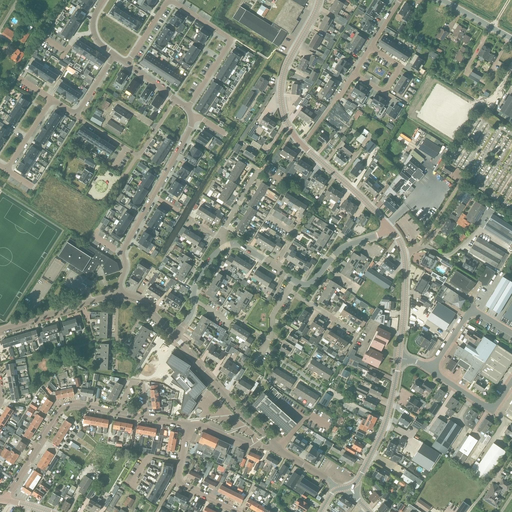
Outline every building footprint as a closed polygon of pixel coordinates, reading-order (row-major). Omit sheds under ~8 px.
[(287,0),(271,26),(241,6),(233,18),(278,47),(287,33),(290,35),(299,22),(296,20),(304,8),(302,6),(305,0),(287,0)] [(346,7),(347,7),(348,4),(343,1),(342,3),(335,0),(332,5),(340,10),(341,10),(342,8),(345,9),(346,7)] [(367,10),(365,13),(369,16),(374,19),(377,14),(379,16),(386,5),(379,1),(376,0),(375,0),(374,4),(375,4),(372,8),(374,9),(372,12),(367,10)] [(91,7),(82,1),(79,6),(77,5),(76,7),(81,11),(83,8),(87,11),(91,7)] [(139,4),(137,6),(143,10),(145,7),(150,11),(153,6),(145,1),(142,5),(139,4)] [(412,8),(405,3),(398,14),(403,17),(402,19),(407,22),(413,13),(410,12),(412,8)] [(120,8),(115,5),(109,14),(114,17),(118,10),(120,8)] [(341,10),(340,10),(332,5),(329,11),(337,15),(338,13),(341,14),(343,12),(341,10)] [(263,17),(268,10),(262,6),(257,13),(263,17)] [(81,11),(76,7),(71,15),(73,16),(81,21),(84,16),(79,13),(81,11)] [(123,12),(118,10),(114,17),(118,20),(123,12)] [(129,13),(124,10),(123,12),(118,20),(123,23),(129,13)] [(178,14),(176,13),(172,18),(183,25),(188,17),(180,12),(178,14)] [(366,23),(362,30),(369,34),(375,24),(368,20),(370,18),(365,15),(363,17),(366,19),(364,21),(366,23)] [(78,26),(79,26),(81,21),(73,16),(70,21),(78,26)] [(132,18),(128,16),(123,23),(127,26),(132,18)] [(138,19),(133,16),(132,18),(127,26),(132,29),(138,19)] [(322,23),(332,29),(334,26),(330,24),(332,20),(326,17),(322,23)] [(182,24),(172,18),(169,23),(172,25),(170,27),(176,31),(177,29),(178,29),(182,24)] [(345,24),(338,20),(335,18),(334,21),(344,27),(345,24)] [(143,22),(138,19),(132,29),(137,32),(143,22)] [(70,21),(69,20),(66,24),(75,30),(78,26),(70,21)] [(334,29),(332,29),(322,23),(319,29),(325,33),(327,29),(332,32),(334,29)] [(75,30),(66,24),(63,29),(72,35),(75,30)] [(208,30),(203,26),(198,34),(206,40),(210,34),(207,32),(208,30)] [(465,35),(465,37),(462,35),(465,30),(457,26),(452,35),(460,39),(460,40),(466,44),(470,38),(465,35)] [(6,27),(1,35),(11,40),(15,33),(6,27)] [(168,30),(165,27),(162,32),(171,38),(176,31),(170,27),(168,30)] [(24,43),(30,33),(24,29),(18,39),(24,43)] [(72,35),(63,29),(60,33),(58,32),(56,35),(63,39),(65,37),(69,40),(72,35)] [(447,33),(440,29),(435,38),(442,42),(447,33)] [(364,36),(356,31),(352,39),(362,45),(365,40),(363,39),(364,36)] [(171,38),(162,32),(159,36),(168,42),(171,38)] [(407,32),(405,35),(414,40),(416,36),(407,32)] [(206,40),(198,34),(193,42),(194,42),(198,45),(200,43),(203,45),(206,40)] [(312,40),(319,44),(322,38),(316,34),(312,40)] [(168,42),(159,36),(156,41),(166,48),(169,43),(168,42)] [(334,42),(332,41),(325,36),(324,39),(333,45),(334,42)] [(383,36),(378,45),(383,48),(388,39),(383,36)] [(362,45),(352,39),(349,44),(351,45),(359,50),(362,45)] [(388,39),(383,48),(387,51),(393,42),(388,39)] [(315,50),(319,44),(312,40),(309,46),(315,50)] [(83,44),(78,41),(72,49),(77,52),(83,44)] [(166,48),(156,41),(153,46),(163,52),(166,48)] [(198,45),(194,42),(189,50),(197,55),(200,50),(197,48),(199,46),(198,45)] [(393,42),(387,51),(391,53),(397,44),(393,42)] [(77,52),(82,55),(88,46),(83,43),(83,44),(77,52)] [(401,47),(397,44),(391,53),(391,54),(395,57),(401,47)] [(348,50),(346,48),(344,51),(350,54),(351,52),(356,54),(359,50),(351,45),(348,50)] [(92,48),(88,46),(82,55),(86,58),(92,48)] [(490,55),(488,54),(490,50),(482,46),(477,56),(484,60),(485,60),(487,61),(492,64),(496,57),(491,55),(490,55)] [(238,49),(238,50),(245,55),(245,54),(247,51),(240,47),(238,49)] [(406,50),(401,47),(395,57),(400,59),(406,50)] [(96,51),(92,48),(86,58),(91,60),(96,51)] [(464,54),(466,50),(462,48),(460,52),(459,51),(455,59),(460,62),(465,54),(464,54)] [(18,63),(24,54),(17,49),(11,58),(18,63)] [(197,55),(189,50),(186,54),(194,60),(197,55)] [(244,57),(233,50),(230,55),(238,60),(240,61),(244,57)] [(411,53),(406,50),(400,59),(405,62),(411,53)] [(101,54),(96,51),(91,60),(95,63),(100,55),(101,54)] [(315,54),(319,56),(324,60),(326,57),(317,51),(315,54)] [(346,58),(337,52),(335,55),(341,59),(337,64),(347,70),(350,64),(344,61),(346,58)] [(186,54),(184,53),(181,57),(183,59),(191,64),(194,60),(186,54)] [(323,62),(324,60),(319,56),(315,54),(313,53),(309,60),(309,62),(302,59),(299,63),(306,67),(308,64),(313,67),(316,62),(321,65),(323,62)] [(151,57),(147,54),(141,63),(146,66),(151,57)] [(419,56),(415,54),(410,61),(414,63),(411,68),(418,72),(425,62),(418,58),(419,56)] [(105,58),(100,55),(95,63),(94,65),(99,68),(105,58)] [(238,60),(230,55),(227,59),(235,65),(238,60)] [(40,62),(32,57),(29,62),(31,64),(28,69),(33,72),(40,62)] [(156,60),(151,57),(146,66),(150,69),(156,60)] [(191,64),(183,59),(180,64),(188,69),(191,64)] [(235,65),(227,59),(224,64),(233,69),(235,65)] [(161,63),(156,60),(150,69),(155,72),(161,63)] [(44,65),(40,62),(33,72),(38,75),(44,65)] [(165,66),(161,63),(155,72),(159,75),(165,66)] [(305,70),(306,67),(299,63),(297,68),(301,70),(300,72),(308,75),(309,72),(305,70)] [(233,69),(224,64),(221,68),(230,74),(233,69)] [(347,70),(337,64),(334,69),(333,69),(331,72),(337,75),(339,72),(343,75),(347,70)] [(170,69),(165,66),(159,75),(164,78),(170,69)] [(42,78),(48,69),(43,67),(38,75),(42,78)] [(230,74),(221,68),(218,73),(227,78),(230,74)] [(52,72),(48,69),(42,78),(47,81),(52,72)] [(174,72),(170,69),(164,78),(168,81),(174,72)] [(479,79),(482,75),(473,70),(470,74),(479,79)] [(55,79),(57,81),(61,75),(58,74),(53,71),(52,72),(47,81),(52,84),(55,79)] [(127,76),(120,72),(117,75),(119,76),(114,83),(120,87),(122,89),(126,84),(123,82),(127,76)] [(173,84),(179,75),(174,72),(168,81),(173,84)] [(309,80),(307,79),(305,79),(304,82),(311,85),(317,74),(313,72),(309,80)] [(227,78),(218,73),(215,78),(226,84),(229,80),(227,78)] [(183,78),(179,75),(173,84),(177,87),(183,78)] [(334,79),(329,76),(327,79),(329,80),(326,85),(334,90),(337,85),(332,82),(334,79)] [(406,79),(402,76),(399,81),(409,87),(413,79),(408,76),(406,79)] [(268,82),(265,80),(265,79),(262,77),(262,78),(261,77),(254,87),(262,92),(268,82)] [(68,84),(60,79),(57,84),(59,86),(56,91),(61,94),(68,84)] [(140,84),(133,80),(126,90),(133,95),(140,84)] [(225,86),(218,81),(216,83),(213,82),(210,86),(218,92),(220,93),(225,86)] [(399,81),(396,85),(406,91),(409,87),(399,81)] [(72,87),(68,84),(61,94),(66,97),(71,89),(72,87)] [(304,89),(304,84),(301,84),(301,85),(293,84),(291,94),(300,95),(301,89),(304,89)] [(362,87),(357,84),(351,93),(356,96),(362,87)] [(334,90),(326,85),(323,89),(331,94),(334,90)] [(406,91),(396,85),(393,90),(398,93),(396,96),(401,99),(406,91)] [(218,92),(210,86),(207,91),(215,96),(218,92)] [(367,91),(362,87),(356,96),(361,99),(358,104),(361,106),(367,97),(364,96),(367,91)] [(152,92),(146,88),(140,97),(146,101),(144,103),(147,105),(150,100),(148,98),(152,92)] [(323,89),(321,88),(316,95),(322,99),(324,96),(328,99),(331,94),(323,89)] [(75,91),(71,89),(66,97),(70,100),(75,91)] [(81,92),(77,89),(75,91),(70,100),(75,103),(79,97),(81,92)] [(257,94),(251,90),(242,104),(248,108),(257,94)] [(217,97),(207,91),(204,95),(214,102),(217,97)] [(26,97),(21,94),(16,101),(18,102),(26,107),(29,103),(24,100),(26,97)] [(163,100),(157,95),(151,104),(155,107),(153,110),(156,112),(163,100)] [(214,102),(204,95),(201,100),(211,107),(214,102)] [(381,98),(376,95),(372,100),(369,98),(366,103),(369,105),(371,103),(375,107),(381,98)] [(296,107),(302,98),(299,96),(293,105),(296,107)] [(511,118),(511,97),(509,96),(500,111),(511,118)] [(303,119),(309,111),(306,109),(307,108),(306,107),(308,105),(306,104),(308,101),(305,98),(299,105),(300,105),(303,107),(298,114),(298,113),(297,115),(300,117),(303,119)] [(386,101),(381,98),(375,107),(381,110),(377,115),(381,117),(386,109),(383,107),(386,101)] [(211,107),(201,100),(198,105),(208,111),(211,107)] [(105,110),(108,103),(103,101),(100,107),(105,110)] [(26,107),(18,102),(15,107),(23,112),(26,107)] [(208,111),(198,105),(195,109),(205,116),(208,111)] [(401,109),(395,105),(393,108),(391,108),(389,107),(385,113),(395,119),(401,109)] [(23,112),(14,106),(11,110),(12,111),(20,117),(23,112)] [(125,125),(131,116),(115,106),(110,115),(125,125)] [(309,111),(303,119),(302,119),(305,122),(308,124),(309,122),(311,119),(314,122),(325,107),(323,106),(320,110),(318,109),(316,112),(315,111),(313,113),(312,113),(311,113),(309,111)] [(96,109),(93,113),(104,120),(106,115),(96,109)] [(20,117),(12,111),(9,116),(17,121),(20,117)] [(361,116),(362,113),(357,111),(353,118),(356,120),(359,115),(361,116)] [(58,115),(54,112),(51,117),(61,124),(64,119),(66,116),(60,113),(58,115)] [(94,114),(91,120),(100,126),(104,120),(94,114)] [(9,116),(7,115),(3,122),(8,125),(10,123),(14,126),(17,121),(9,116)] [(340,124),(339,126),(344,130),(346,127),(343,126),(344,123),(347,124),(348,123),(348,124),(350,120),(346,115),(345,115),(345,117),(343,115),(340,120),(343,122),(342,125),(340,124)] [(263,125),(265,127),(270,120),(264,116),(259,123),(260,124),(258,126),(261,128),(263,125)] [(59,122),(51,117),(48,122),(56,127),(59,122)] [(105,128),(118,136),(123,129),(109,120),(105,128)] [(270,120),(265,127),(268,129),(266,131),(269,133),(275,123),(270,120)] [(45,126),(53,131),(56,127),(48,122),(45,126)] [(7,127),(1,123),(0,123),(0,132),(7,137),(10,132),(5,129),(7,127)] [(251,137),(254,133),(253,133),(257,127),(254,125),(247,135),(251,137)] [(53,131),(45,126),(42,131),(52,137),(55,133),(53,131)] [(86,129),(82,127),(77,135),(81,137),(86,129)] [(331,140),(331,139),(337,132),(334,130),(335,130),(331,127),(330,128),(333,131),(328,138),(331,140)] [(90,132),(86,129),(81,137),(85,140),(90,132)] [(50,136),(42,131),(39,135),(47,140),(50,136)] [(482,131),(476,146),(480,148),(481,144),(486,133),(482,131)] [(94,135),(90,132),(85,140),(89,143),(94,135)] [(413,135),(407,132),(402,141),(408,144),(413,135)] [(205,136),(201,133),(196,140),(207,147),(212,140),(211,140),(213,137),(207,133),(205,136)] [(328,138),(322,133),(317,139),(318,140),(317,140),(318,141),(319,142),(320,142),(323,144),(328,138)] [(360,134),(356,140),(361,144),(365,138),(364,137),(360,134)] [(47,140),(39,135),(36,140),(41,143),(39,146),(44,149),(49,142),(47,140)] [(98,137),(94,135),(89,143),(93,145),(98,137)] [(173,138),(168,135),(163,142),(171,147),(173,145),(172,145),(174,142),(172,140),(173,138)] [(102,140),(98,137),(93,145),(97,148),(102,140)] [(258,150),(265,140),(262,138),(260,140),(258,139),(256,142),(253,140),(250,144),(258,150)] [(440,149),(425,139),(419,149),(434,159),(440,149)] [(106,142),(102,140),(97,148),(101,150),(106,142)] [(171,147),(161,141),(158,146),(160,147),(168,152),(171,147)] [(110,145),(106,142),(101,150),(105,153),(110,145)] [(370,142),(364,149),(369,153),(375,146),(370,142)] [(237,153),(241,147),(237,144),(232,150),(237,153)] [(338,163),(343,157),(341,155),(344,152),(345,153),(350,147),(345,144),(341,150),(340,149),(337,152),(338,153),(333,159),(338,163)] [(115,148),(110,145),(105,153),(109,156),(115,148)] [(37,149),(32,146),(29,151),(39,158),(42,153),(43,154),(45,151),(38,147),(37,149)] [(193,147),(189,152),(200,159),(203,154),(201,152),(203,150),(197,146),(196,149),(193,147)] [(253,160),(258,153),(248,146),(243,154),(253,160)] [(285,158),(290,150),(284,146),(279,154),(285,158)] [(168,152),(160,147),(157,151),(165,156),(168,152)] [(347,154),(344,158),(343,157),(338,163),(342,166),(347,160),(348,161),(351,157),(349,157),(354,151),(350,147),(345,153),(347,154)] [(293,163),(291,161),(296,154),(290,150),(285,158),(289,160),(288,162),(290,163),(286,170),(280,166),(278,169),(286,174),(287,172),(293,163)] [(37,156),(29,151),(26,156),(34,161),(37,156)] [(165,156),(157,151),(155,156),(162,161),(165,156)] [(389,186),(388,187),(392,190),(396,194),(400,189),(405,193),(422,174),(417,169),(421,165),(420,164),(423,160),(413,151),(409,155),(412,158),(403,168),(404,169),(400,174),(399,173),(389,186)] [(200,159),(189,152),(186,158),(189,160),(187,162),(195,167),(200,159)] [(469,152),(465,161),(471,163),(475,154),(469,152)] [(279,155),(276,153),(271,161),(274,163),(276,160),(278,156),(279,155)] [(82,154),(78,159),(83,162),(93,168),(97,162),(82,154)] [(155,156),(153,154),(149,159),(159,165),(162,161),(155,156)] [(34,161),(26,156),(23,160),(31,165),(34,161)] [(355,166),(350,172),(356,177),(359,173),(361,171),(364,168),(358,163),(360,160),(357,158),(352,164),(355,166)] [(32,166),(23,160),(20,165),(29,171),(32,166)] [(235,165),(242,170),(245,165),(238,160),(235,165)] [(296,170),(300,172),(305,164),(299,160),(297,164),(294,162),(293,163),(287,172),(293,175),(296,170)] [(186,166),(183,164),(179,170),(190,176),(195,168),(188,164),(186,166)] [(304,184),(305,183),(311,173),(309,171),(311,167),(305,164),(300,172),(304,174),(303,176),(302,175),(301,178),(300,181),(304,184)] [(20,165),(17,169),(22,173),(20,175),(25,179),(30,171),(29,171),(20,165)] [(240,174),(242,170),(235,165),(233,169),(240,174)] [(450,175),(453,170),(445,165),(442,170),(450,175)] [(152,171),(147,167),(145,171),(147,172),(144,176),(145,177),(152,181),(155,177),(150,174),(152,171)] [(86,184),(93,174),(85,169),(78,180),(86,184)] [(236,179),(240,174),(233,169),(230,174),(236,179)] [(190,176),(179,170),(176,175),(179,177),(177,179),(185,184),(190,176)] [(425,179),(430,182),(434,175),(429,172),(425,179)] [(309,182),(307,185),(310,187),(312,184),(315,185),(316,185),(321,177),(315,173),(309,182)] [(234,183),(236,179),(230,174),(227,179),(229,180),(234,183)] [(367,179),(362,185),(368,190),(374,185),(369,181),(371,179),(368,176),(366,178),(367,179)] [(152,181),(145,177),(142,181),(149,186),(152,181)] [(326,187),(324,185),(327,181),(321,177),(316,185),(319,187),(318,189),(319,189),(317,193),(320,196),(321,194),(326,187)] [(236,184),(234,183),(229,180),(226,185),(233,189),(236,184)] [(149,186),(142,181),(139,186),(140,186),(146,191),(149,186)] [(180,184),(174,181),(171,186),(171,187),(172,186),(182,193),(187,185),(185,184),(181,182),(180,184)] [(47,182),(43,190),(47,193),(52,185),(47,182)] [(259,187),(266,191),(269,194),(274,197),(277,199),(278,197),(267,189),(269,187),(262,182),(259,187)] [(230,194),(233,189),(226,185),(223,189),(230,194)] [(374,185),(368,190),(375,196),(380,191),(380,190),(382,188),(380,186),(378,188),(374,185)] [(146,191),(140,186),(137,191),(138,192),(145,196),(148,192),(146,191)] [(182,193),(172,186),(171,187),(168,192),(174,195),(172,198),(177,202),(182,194),(182,193)] [(329,201),(331,199),(336,190),(330,186),(325,195),(328,197),(326,200),(329,201)] [(263,196),(266,191),(259,187),(256,192),(263,196)] [(386,196),(392,190),(388,187),(385,192),(384,193),(386,196)] [(228,198),(230,194),(223,189),(221,194),(228,198)] [(336,190),(331,199),(337,202),(342,194),(336,190)] [(463,190),(458,199),(466,204),(472,196),(463,190)] [(64,192),(59,200),(63,202),(68,195),(64,192)] [(145,196),(138,192),(135,196),(142,200),(145,196)] [(260,201),(263,196),(256,192),(253,196),(260,201)] [(287,204),(291,196),(286,193),(283,198),(280,197),(276,203),(281,206),(284,202),(287,204)] [(225,203),(228,198),(221,194),(218,199),(225,203)] [(142,200),(135,196),(132,201),(139,205),(142,200)] [(257,205),(260,201),(253,196),(250,200),(257,205)] [(292,207),(296,199),(291,196),(287,204),(289,205),(287,208),(288,209),(290,210),(292,207)] [(388,208),(394,202),(388,197),(383,204),(388,208)] [(132,201),(129,199),(124,206),(130,209),(131,207),(136,210),(139,206),(139,205),(132,201)] [(297,210),(302,203),(296,199),(292,207),(297,210)] [(474,226),(482,212),(487,205),(477,199),(473,206),(466,216),(462,213),(459,218),(456,223),(464,229),(467,223),(468,222),(474,226)] [(254,210),(257,205),(250,200),(247,205),(249,207),(254,210)] [(343,209),(346,211),(352,203),(346,200),(343,203),(341,207),(339,209),(342,211),(343,209)] [(394,202),(388,208),(393,213),(399,207),(394,202)] [(302,203),(297,210),(300,212),(298,216),(302,219),(306,213),(304,211),(307,206),(302,203)] [(351,217),(353,214),(355,210),(354,210),(357,206),(352,203),(346,211),(349,213),(348,215),(351,217)] [(465,206),(461,204),(455,213),(457,214),(456,217),(458,218),(465,206)] [(161,208),(158,206),(155,211),(156,211),(163,216),(164,216),(168,209),(162,205),(161,208)] [(201,217),(205,210),(203,208),(200,206),(195,214),(201,217)] [(257,211),(254,210),(249,207),(246,211),(254,216),(257,211)] [(130,212),(125,208),(120,216),(121,216),(130,222),(133,217),(129,214),(130,212)] [(336,209),(334,213),(330,218),(337,222),(339,219),(335,217),(339,210),(336,209)] [(206,220),(210,213),(205,210),(201,217),(206,220)] [(221,211),(219,210),(217,214),(217,213),(215,216),(213,221),(218,224),(222,217),(219,215),(221,211)] [(93,211),(88,218),(93,221),(97,214),(93,211)] [(163,216),(156,211),(153,216),(160,220),(163,216)] [(251,220),(254,216),(246,211),(244,216),(251,220)] [(62,212),(61,215),(69,220),(71,218),(62,212)] [(213,221),(215,216),(210,213),(206,220),(211,223),(213,221)] [(363,227),(369,218),(362,214),(359,219),(357,219),(355,222),(363,227)] [(450,231),(450,232),(455,225),(455,224),(458,219),(452,215),(448,220),(443,228),(443,229),(441,232),(447,236),(450,231)] [(510,245),(511,241),(511,227),(492,215),(484,228),(510,245)] [(130,222),(121,216),(118,220),(127,226),(130,222)] [(153,216),(150,220),(158,226),(161,221),(160,220),(153,216)] [(248,225),(251,220),(244,216),(241,220),(248,225)] [(347,229),(352,222),(353,220),(349,218),(344,227),(347,229)] [(322,232),(330,237),(333,232),(328,229),(329,226),(323,222),(319,219),(316,224),(324,229),(322,232)] [(127,226),(118,220),(115,225),(124,231),(127,226)] [(158,226),(150,220),(147,225),(153,229),(151,232),(157,236),(159,233),(155,230),(158,226)] [(245,230),(248,225),(241,220),(238,225),(245,230)] [(355,224),(352,222),(347,228),(347,229),(344,234),(347,236),(350,230),(351,231),(355,224)] [(114,224),(111,229),(112,230),(122,236),(122,235),(124,231),(115,225),(114,224)] [(242,234),(245,230),(238,225),(235,230),(242,234)] [(192,232),(186,229),(181,236),(187,239),(192,232)] [(119,241),(122,236),(112,230),(109,234),(119,241)] [(150,235),(144,232),(141,237),(150,243),(153,237),(155,239),(157,236),(151,232),(150,235)] [(192,243),(196,235),(192,232),(187,239),(192,243)] [(313,234),(310,232),(309,233),(313,236),(315,237),(315,238),(318,240),(319,237),(316,236),(313,234)] [(316,236),(319,237),(326,242),(330,237),(322,232),(320,236),(317,234),(316,236)] [(197,246),(200,241),(201,238),(196,235),(192,243),(196,246),(197,246)] [(260,245),(265,238),(260,235),(255,242),(260,245)] [(150,243),(141,237),(138,243),(143,246),(142,249),(148,253),(150,250),(148,249),(152,244),(150,243)] [(323,247),(326,242),(319,237),(318,240),(316,242),(323,247)] [(266,249),(270,241),(265,238),(260,245),(266,249)] [(495,268),(504,253),(477,238),(468,253),(495,268)] [(70,264),(67,267),(81,276),(83,273),(92,279),(94,279),(93,276),(94,274),(93,273),(99,263),(103,266),(102,267),(105,275),(120,271),(117,263),(90,245),(87,250),(70,239),(59,256),(70,264)] [(276,245),(273,249),(278,253),(282,245),(279,243),(281,240),(279,239),(277,242),(275,244),(276,245)] [(205,244),(200,241),(197,246),(196,246),(195,248),(193,251),(195,253),(197,250),(200,252),(205,244)] [(276,245),(275,244),(270,241),(266,249),(271,252),(273,249),(276,245)] [(320,252),(323,247),(316,242),(314,246),(310,243),(307,248),(313,252),(315,249),(320,252)] [(291,262),(296,254),(292,252),(295,249),(290,246),(286,252),(289,254),(286,259),(291,262)] [(351,257),(350,258),(358,263),(360,260),(364,262),(367,257),(358,252),(356,255),(353,253),(351,257)] [(428,252),(427,256),(425,255),(420,264),(424,266),(423,267),(425,268),(425,267),(429,269),(434,259),(432,258),(434,255),(436,256),(428,252)] [(296,254),(291,262),(296,265),(301,258),(303,255),(301,254),(301,253),(299,256),(296,254)] [(461,268),(471,274),(477,264),(469,260),(470,257),(464,254),(462,258),(465,260),(461,268)] [(184,261),(189,264),(192,259),(185,255),(183,258),(179,256),(178,258),(181,260),(184,262),(184,261)] [(231,263),(234,259),(229,255),(226,261),(224,259),(220,265),(223,266),(225,263),(228,265),(226,268),(228,269),(230,266),(232,264),(231,263)] [(305,256),(303,255),(301,258),(296,265),(301,268),(306,261),(303,259),(305,257),(305,256)] [(232,267),(234,265),(237,267),(241,259),(236,256),(234,259),(231,263),(232,264),(230,266),(232,267)] [(355,268),(358,263),(350,258),(347,263),(355,268)] [(242,270),(246,262),(241,259),(237,267),(242,270)] [(306,261),(301,268),(306,272),(310,267),(312,268),(316,262),(312,259),(309,263),(306,261)] [(386,270),(391,263),(385,259),(380,266),(383,268),(381,271),(379,274),(380,275),(381,276),(386,270)] [(452,265),(441,259),(439,262),(450,268),(452,265)] [(144,272),(145,273),(149,266),(141,261),(132,275),(139,279),(144,272)] [(191,266),(189,264),(184,261),(184,262),(180,267),(188,272),(191,266)] [(246,262),(242,270),(247,273),(251,266),(246,262)] [(380,275),(379,274),(372,269),(375,264),(372,262),(368,267),(364,275),(375,283),(380,275)] [(351,273),(355,268),(347,263),(344,268),(351,273)] [(391,263),(386,270),(391,274),(396,267),(391,263)] [(177,272),(179,270),(173,266),(171,270),(176,273),(174,277),(181,282),(185,276),(177,272)] [(185,276),(188,272),(180,267),(179,270),(177,272),(185,276)] [(495,273),(486,267),(477,281),(481,283),(481,284),(484,287),(485,286),(486,287),(495,273)] [(349,276),(351,273),(344,268),(342,271),(342,270),(340,272),(341,273),(341,274),(352,281),(353,279),(349,276)] [(158,275),(157,274),(159,271),(157,270),(149,283),(152,285),(158,275)] [(257,280),(262,273),(256,270),(252,277),(257,280)] [(470,290),(471,291),(475,283),(456,271),(449,282),(467,295),(470,290)] [(430,275),(444,283),(447,278),(444,276),(442,278),(432,272),(430,275)] [(215,278),(222,283),(224,280),(228,282),(231,278),(225,274),(223,276),(218,273),(215,278)] [(262,283),(266,276),(262,273),(257,280),(262,283)] [(135,286),(139,279),(132,275),(129,282),(135,286)] [(392,283),(380,275),(375,283),(387,291),(392,283)] [(267,287),(270,282),(272,280),(266,276),(262,283),(267,287)] [(430,285),(428,284),(429,282),(421,277),(417,283),(427,290),(430,285)] [(511,282),(502,277),(485,306),(499,314),(511,292),(511,282)] [(219,288),(222,283),(215,278),(212,283),(219,288)] [(169,288),(174,281),(171,279),(167,285),(164,289),(158,286),(156,290),(162,293),(163,292),(166,293),(167,291),(169,288)] [(327,286),(335,290),(337,287),(341,289),(342,287),(330,280),(327,286)] [(267,287),(265,289),(263,293),(265,294),(267,291),(271,293),(275,286),(270,282),(267,287)] [(212,283),(208,289),(215,293),(217,290),(223,294),(225,292),(222,290),(219,288),(212,283)] [(425,294),(427,290),(417,283),(413,290),(421,295),(423,292),(425,294)] [(156,284),(153,288),(150,286),(146,292),(152,296),(156,290),(158,286),(156,284)] [(451,305),(452,304),(453,302),(457,296),(458,295),(443,285),(434,299),(440,304),(443,300),(451,306),(451,305)] [(333,293),(335,290),(327,286),(324,291),(331,295),(334,297),(337,299),(338,297),(335,295),(336,295),(333,293)] [(215,293),(208,289),(205,294),(210,297),(209,300),(220,307),(221,305),(218,303),(219,302),(217,301),(218,299),(214,296),(216,293),(215,293)] [(156,290),(152,296),(158,300),(162,293),(156,290)] [(243,294),(240,292),(239,294),(242,296),(250,300),(253,295),(246,290),(243,294)] [(333,299),(334,297),(331,295),(324,291),(321,296),(328,300),(330,298),(332,299),(333,299)] [(170,305),(175,297),(169,293),(164,301),(170,305)] [(246,306),(250,300),(242,296),(239,294),(238,295),(241,297),(239,301),(246,306)] [(387,296),(385,295),(381,301),(385,302),(384,309),(387,309),(393,310),(393,302),(388,301),(388,298),(387,298),(387,296)] [(326,303),(328,300),(321,296),(317,301),(329,308),(330,306),(326,303)] [(457,296),(453,302),(452,304),(459,308),(464,300),(457,296)] [(181,300),(175,297),(170,305),(176,309),(178,306),(179,306),(180,304),(179,304),(181,300)] [(243,311),(246,306),(239,301),(236,306),(240,309),(243,311)] [(230,309),(237,314),(240,309),(236,306),(233,304),(230,302),(229,304),(232,306),(230,309)] [(511,302),(503,317),(511,321),(511,302)] [(340,314),(345,317),(351,308),(343,303),(338,311),(341,313),(340,314)] [(453,318),(436,306),(433,310),(430,308),(429,311),(431,313),(427,319),(444,331),(453,318)] [(350,320),(354,312),(352,311),(353,309),(351,308),(345,317),(350,320)] [(382,311),(377,308),(370,319),(386,326),(387,315),(382,315),(382,311)] [(302,333),(305,328),(307,326),(304,324),(310,314),(304,311),(298,320),(302,323),(298,330),(302,333)] [(354,323),(360,314),(358,312),(356,314),(354,312),(350,320),(354,323)] [(360,314),(354,323),(359,326),(359,325),(363,327),(366,321),(363,319),(364,318),(361,317),(362,315),(360,314)] [(203,316),(200,321),(207,326),(209,323),(213,325),(214,323),(212,321),(210,320),(203,316)] [(316,329),(321,321),(315,318),(309,327),(312,329),(314,327),(316,329)] [(69,321),(71,328),(75,327),(76,332),(81,330),(79,323),(76,323),(75,319),(69,321)] [(67,329),(71,328),(69,321),(62,323),(64,327),(61,328),(63,335),(69,334),(67,329)] [(205,329),(207,326),(200,321),(199,322),(197,325),(198,325),(197,327),(210,335),(211,333),(208,332),(208,331),(205,329)] [(321,321),(316,329),(319,330),(318,333),(321,334),(327,324),(321,321)] [(235,335),(240,327),(234,324),(230,331),(235,335)] [(56,325),(49,327),(52,335),(54,334),(58,333),(57,329),(56,325)] [(139,331),(147,336),(150,332),(154,335),(156,333),(151,330),(150,331),(142,326),(139,331)] [(218,329),(217,331),(220,332),(219,334),(220,335),(223,336),(225,333),(226,331),(222,328),(219,326),(218,329)] [(43,332),(40,333),(43,342),(44,342),(47,341),(46,339),(50,338),(49,335),(52,335),(49,327),(42,328),(43,332)] [(213,337),(210,335),(197,327),(193,332),(201,336),(202,334),(205,336),(206,335),(212,339),(213,337)] [(240,338),(245,330),(240,327),(235,335),(240,338)] [(370,346),(380,351),(383,346),(385,347),(390,335),(390,333),(377,327),(376,330),(378,331),(370,346)] [(36,340),(35,339),(38,338),(36,330),(30,332),(32,339),(33,341),(36,340)] [(245,341),(248,336),(250,334),(245,330),(240,338),(245,341)] [(329,342),(335,333),(330,330),(325,338),(328,339),(327,341),(329,342)] [(150,338),(147,336),(139,331),(136,336),(144,341),(146,338),(149,339),(150,338)] [(465,336),(464,338),(469,341),(473,344),(476,340),(479,342),(482,337),(475,332),(474,334),(469,331),(467,333),(467,332),(466,333),(465,334),(465,335),(465,336)] [(199,339),(201,336),(193,332),(190,337),(195,340),(194,343),(200,346),(203,342),(199,339)] [(295,335),(291,332),(287,338),(296,343),(299,337),(301,338),(302,336),(297,332),(295,335)] [(226,341),(225,340),(228,335),(225,333),(223,336),(221,340),(223,342),(228,345),(231,340),(233,337),(231,336),(228,341),(226,341)] [(335,343),(339,336),(335,333),(329,342),(331,344),(332,342),(335,343)] [(430,342),(419,335),(415,340),(416,341),(415,342),(416,343),(416,344),(417,344),(417,345),(418,346),(419,346),(420,347),(421,347),(422,348),(423,348),(424,348),(429,351),(435,342),(431,339),(430,342)] [(15,345),(21,343),(19,336),(13,337),(15,345)] [(147,343),(144,341),(136,336),(132,341),(141,347),(143,343),(145,345),(147,343)] [(253,339),(248,336),(245,341),(244,344),(242,347),(244,348),(246,345),(249,347),(253,339)] [(338,348),(344,339),(339,336),(335,343),(334,345),(338,348)] [(9,347),(15,345),(13,337),(7,339),(9,347)] [(479,342),(476,340),(473,344),(469,341),(467,344),(464,350),(484,363),(496,345),(484,337),(483,338),(483,337),(479,342)] [(221,346),(223,342),(221,340),(218,339),(214,338),(206,349),(209,351),(213,346),(216,341),(219,343),(220,345),(221,346)] [(344,339),(338,348),(340,349),(340,350),(345,353),(350,345),(348,343),(349,342),(344,339)] [(145,350),(141,347),(132,341),(129,347),(137,352),(140,348),(144,351),(145,350)] [(280,350),(288,355),(288,354),(290,355),(295,347),(285,341),(280,350)] [(225,351),(228,353),(232,347),(228,345),(223,342),(221,346),(223,347),(224,347),(227,348),(225,351)] [(153,348),(155,346),(151,343),(136,368),(138,370),(152,348),(153,348)] [(511,354),(496,345),(484,363),(478,372),(496,385),(511,361),(511,354)] [(213,359),(216,353),(213,351),(215,347),(213,346),(209,351),(207,355),(213,359)] [(142,355),(137,352),(129,347),(125,353),(134,358),(136,354),(141,357),(142,355)] [(234,348),(232,347),(228,353),(231,355),(233,352),(236,354),(238,351),(234,348)] [(383,353),(370,347),(368,351),(366,350),(362,359),(354,355),(356,350),(352,348),(347,357),(359,362),(366,366),(368,363),(377,368),(383,356),(382,355),(383,353)] [(453,355),(460,359),(457,364),(467,371),(462,378),(471,383),(484,363),(464,350),(459,347),(453,355)] [(255,358),(258,351),(252,348),(249,355),(255,358)] [(216,353),(213,359),(218,363),(224,353),(222,351),(219,355),(216,353)] [(199,394),(206,388),(200,381),(189,369),(190,366),(171,354),(165,363),(174,372),(170,376),(173,379),(171,382),(184,391),(180,410),(188,415),(196,403),(193,400),(199,394)] [(453,355),(445,368),(452,372),(457,364),(460,359),(453,355)] [(313,371),(318,363),(320,360),(318,359),(317,362),(312,359),(307,367),(313,371)] [(231,367),(232,365),(231,367),(228,365),(230,362),(227,360),(221,371),(226,374),(231,367)] [(324,365),(325,364),(323,362),(322,365),(318,363),(313,371),(318,374),(324,365)] [(359,362),(357,366),(367,371),(368,367),(366,366),(359,362)] [(231,367),(226,374),(232,378),(237,371),(234,369),(236,365),(233,363),(232,365),(231,367)] [(330,366),(328,364),(327,367),(324,365),(318,374),(323,377),(328,369),(330,366)] [(273,379),(279,370),(274,367),(269,376),(269,375),(267,378),(269,380),(271,377),(273,379)] [(242,369),(235,380),(238,381),(244,371),(242,369)] [(332,371),(328,369),(323,377),(328,380),(333,372),(334,373),(335,370),(333,369),(332,371)] [(279,382),(284,373),(279,370),(273,379),(272,381),(274,383),(275,380),(279,382)] [(372,380),(377,383),(381,376),(370,371),(369,374),(367,373),(365,376),(367,377),(366,379),(371,382),(372,380)] [(284,385),(289,376),(284,373),(279,382),(277,385),(279,386),(280,383),(284,385)] [(482,378),(476,375),(473,380),(476,382),(473,387),(481,392),(486,385),(480,381),(482,378)] [(289,376),(284,385),(282,388),(284,389),(286,386),(290,389),(295,380),(289,376)] [(241,390),(246,383),(240,379),(235,387),(241,390)] [(423,384),(416,380),(411,388),(422,394),(425,390),(430,393),(434,387),(425,381),(423,384)] [(113,388),(120,392),(123,386),(116,382),(114,386),(113,388)] [(246,383),(241,390),(247,394),(252,387),(246,383)] [(297,394),(302,386),(298,383),(293,392),(292,391),(290,394),(292,396),(294,392),(297,394)] [(379,397),(383,390),(372,385),(369,392),(379,397)] [(302,397),(307,389),(302,386),(297,394),(295,397),(297,399),(299,396),(302,397)] [(357,389),(366,394),(368,391),(358,386),(357,389)] [(364,398),(366,394),(357,389),(351,387),(349,391),(355,393),(364,398)] [(113,388),(112,391),(111,393),(117,396),(120,392),(113,388)] [(307,401),(313,392),(307,389),(302,397),(300,401),(302,402),(304,399),(307,401)] [(439,402),(445,393),(439,389),(433,398),(439,402)] [(313,392),(307,401),(304,406),(306,408),(309,402),(313,405),(319,396),(313,392)] [(114,402),(117,396),(111,393),(108,399),(114,402)] [(263,393),(253,404),(256,407),(259,410),(260,409),(262,410),(270,402),(265,397),(266,396),(263,393)] [(325,406),(332,396),(326,393),(319,403),(325,406)] [(373,409),(377,402),(366,397),(363,404),(373,409)] [(412,410),(415,412),(419,407),(420,407),(422,408),(422,409),(426,403),(419,399),(418,401),(411,397),(410,399),(409,398),(408,401),(409,401),(406,406),(408,407),(407,408),(411,411),(412,410)] [(450,417),(454,412),(452,410),(458,401),(451,397),(445,406),(449,409),(445,414),(450,417)] [(44,404),(50,408),(53,403),(47,399),(44,404)] [(159,402),(152,402),(152,409),(153,409),(154,412),(156,412),(159,411),(160,411),(162,410),(161,407),(166,407),(166,404),(162,404),(162,402),(162,401),(159,402)] [(270,402),(262,410),(264,412),(263,413),(266,416),(275,406),(270,402)] [(46,414),(50,408),(44,404),(42,403),(40,406),(42,407),(40,410),(46,414)] [(434,416),(440,407),(434,403),(428,412),(434,416)] [(275,406),(266,416),(269,418),(270,417),(272,419),(280,411),(275,406)] [(4,412),(10,416),(14,411),(7,407),(4,412)] [(30,408),(26,414),(30,417),(34,411),(30,408)] [(364,416),(365,414),(356,409),(353,416),(357,417),(356,419),(359,421),(362,415),(364,416)] [(472,429),(475,424),(472,423),(477,414),(471,410),(466,418),(469,421),(466,425),(472,429)] [(280,411),(272,419),(274,421),(273,422),(276,425),(285,415),(280,411)] [(327,413),(332,416),(330,419),(335,421),(338,416),(329,411),(327,413)] [(7,421),(10,416),(4,412),(1,417),(7,421)] [(34,420),(40,423),(43,418),(37,414),(34,420)] [(398,421),(407,426),(411,419),(406,415),(406,416),(402,414),(398,421)] [(285,415),(276,425),(279,427),(280,426),(282,428),(290,420),(285,415)] [(366,420),(374,424),(377,418),(369,415),(366,420)] [(419,427),(423,421),(417,417),(413,423),(419,427)] [(438,437),(447,424),(437,418),(429,431),(438,437)] [(485,433),(491,423),(485,419),(477,431),(480,432),(481,431),(485,433)] [(37,429),(40,423),(34,420),(32,423),(31,425),(37,429)] [(62,426),(68,430),(71,424),(65,420),(62,426)] [(290,420),(282,428),(284,430),(283,431),(286,434),(295,424),(290,420)] [(365,431),(367,428),(371,430),(374,424),(366,420),(364,426),(360,424),(358,428),(365,431)] [(447,424),(438,437),(450,445),(462,428),(449,420),(447,424)] [(125,424),(124,431),(131,432),(132,425),(125,424)] [(33,434),(37,429),(31,425),(27,430),(33,434)] [(64,435),(68,430),(62,426),(58,431),(64,435)] [(148,435),(149,428),(142,427),(141,434),(148,435)] [(149,428),(148,435),(155,436),(156,429),(149,428)] [(30,440),(33,434),(27,430),(24,436),(30,440)] [(61,440),(64,435),(58,431),(55,436),(61,440)] [(215,448),(219,439),(201,432),(199,438),(200,439),(199,442),(203,444),(204,443),(215,448)] [(292,443),(289,447),(295,451),(301,441),(296,438),(296,437),(293,435),(290,441),(292,443)] [(469,435),(462,445),(454,458),(462,463),(477,441),(469,435)] [(58,446),(61,440),(55,436),(52,442),(58,446)] [(488,436),(482,443),(485,445),(491,438),(488,436)] [(215,448),(214,449),(211,456),(217,459),(216,462),(222,464),(230,444),(219,439),(215,448)] [(22,452),(26,445),(20,441),(16,448),(22,452)] [(301,441),(295,451),(296,452),(298,454),(299,453),(300,454),(303,449),(306,451),(309,446),(301,441)] [(359,452),(363,445),(356,441),(352,447),(359,452)] [(214,449),(215,448),(204,443),(203,444),(199,442),(198,444),(196,443),(192,453),(209,460),(214,449)] [(387,448),(394,451),(396,445),(390,442),(387,448)] [(423,443),(412,460),(429,471),(440,454),(423,443)] [(505,452),(493,444),(493,443),(472,473),(484,482),(505,452)] [(174,452),(175,445),(168,444),(167,451),(174,452)] [(334,445),(331,449),(338,453),(341,449),(334,445)] [(354,455),(356,451),(346,445),(344,449),(354,455)] [(308,453),(305,457),(311,461),(317,451),(309,446),(306,451),(308,453)] [(3,451),(0,455),(5,459),(10,452),(4,448),(3,451)] [(241,462),(243,458),(242,457),(245,451),(239,448),(234,459),(231,458),(229,463),(235,466),(237,461),(241,462)] [(392,455),(394,451),(387,448),(384,454),(391,457),(390,460),(396,463),(397,461),(399,462),(400,458),(392,455)] [(11,450),(10,452),(5,459),(5,460),(13,465),(19,456),(11,450)] [(45,472),(48,466),(47,466),(54,455),(46,451),(44,454),(43,455),(41,458),(41,459),(37,466),(44,471),(45,472)] [(317,451),(311,461),(316,464),(319,459),(322,461),(325,456),(317,451)] [(246,467),(245,469),(248,470),(251,463),(255,454),(249,452),(246,458),(249,459),(248,462),(246,467)] [(248,470),(247,472),(249,473),(251,469),(253,464),(254,464),(255,462),(258,463),(260,457),(255,454),(251,463),(248,470)] [(352,465),(355,459),(348,455),(344,461),(352,465)] [(266,472),(273,459),(267,456),(264,462),(267,463),(263,470),(266,472)] [(55,457),(47,470),(51,472),(58,459),(55,457)] [(192,470),(196,461),(192,459),(188,468),(192,470)] [(273,459),(266,472),(268,473),(272,466),(275,468),(278,462),(273,459)] [(193,479),(200,465),(197,464),(193,472),(190,471),(187,477),(193,479)] [(200,465),(193,479),(195,480),(195,482),(196,482),(197,482),(198,482),(201,476),(197,474),(201,466),(200,465)] [(277,471),(273,477),(277,479),(281,473),(284,475),(288,468),(283,465),(279,472),(277,471)] [(161,467),(160,471),(171,475),(172,469),(161,467)] [(390,473),(381,468),(379,470),(376,469),(372,475),(380,481),(382,477),(386,479),(390,473)] [(272,479),(273,477),(277,471),(277,470),(274,469),(269,477),(272,479)] [(413,472),(409,469),(408,471),(406,470),(400,478),(416,489),(422,481),(412,474),(413,472)] [(35,471),(21,490),(25,493),(29,495),(29,496),(34,489),(33,489),(38,483),(42,476),(35,471)] [(160,471),(158,475),(168,481),(171,475),(160,471)] [(208,487),(215,473),(213,472),(210,477),(209,477),(208,480),(205,478),(202,484),(208,487)] [(319,489),(294,472),(291,476),(289,475),(288,475),(283,483),(301,494),(302,495),(303,493),(305,490),(314,497),(319,489)] [(215,473),(208,487),(214,490),(216,484),(213,482),(215,479),(214,479),(217,474),(215,473)] [(158,475),(156,480),(158,481),(165,485),(168,481),(158,475)] [(84,495),(86,491),(85,490),(91,481),(85,478),(80,487),(82,488),(79,493),(84,495)] [(36,497),(45,483),(41,481),(40,484),(41,484),(39,487),(40,488),(39,490),(36,488),(32,495),(36,497)] [(45,484),(45,483),(36,497),(40,500),(44,493),(42,492),(43,490),(47,492),(50,487),(51,484),(47,481),(45,484)] [(158,481),(155,485),(163,490),(165,485),(158,481)] [(507,490),(510,485),(503,481),(499,486),(507,490)] [(376,483),(373,487),(377,491),(378,491),(381,494),(384,492),(376,483)] [(153,484),(151,489),(160,494),(163,490),(155,485),(153,484)] [(491,502),(490,503),(496,507),(501,499),(496,496),(501,489),(493,484),(484,498),(491,502)] [(221,485),(218,492),(223,494),(226,488),(221,485)] [(89,499),(95,490),(92,488),(86,497),(89,499)] [(229,497),(232,491),(226,488),(223,494),(229,497)] [(151,489),(148,493),(158,499),(160,494),(151,489)] [(386,500),(391,493),(387,490),(382,497),(386,500)] [(235,500),(238,494),(232,491),(229,497),(235,500)] [(179,502),(182,495),(176,492),(173,498),(170,496),(168,502),(173,504),(175,501),(179,502)] [(374,503),(380,497),(375,492),(369,498),(374,503)] [(148,493),(145,498),(155,503),(158,499),(148,493)] [(55,506),(60,498),(53,494),(48,502),(55,506)] [(238,494),(235,500),(241,503),(244,497),(238,494)] [(182,495),(179,502),(181,503),(179,508),(185,511),(188,505),(185,504),(188,498),(182,495)] [(106,508),(112,498),(109,496),(103,505),(106,508)] [(339,511),(346,500),(341,496),(336,504),(337,504),(335,507),(336,507),(336,508),(339,511)] [(96,503),(91,511),(92,511),(94,510),(97,511),(98,511),(102,505),(99,503),(101,499),(99,498),(96,502),(96,503)] [(131,508),(134,500),(128,498),(125,505),(131,508)] [(67,511),(72,501),(69,499),(67,503),(65,502),(61,509),(67,511)] [(250,508),(253,501),(249,499),(245,505),(250,508)] [(427,511),(430,507),(419,499),(416,504),(427,511)] [(96,503),(90,500),(85,509),(91,511),(96,503)] [(346,500),(339,511),(340,511),(349,511),(352,509),(354,506),(351,503),(346,500)] [(380,511),(386,511),(389,509),(390,508),(392,506),(387,500),(378,509),(380,511)] [(255,511),(258,504),(253,501),(250,508),(255,511)] [(302,502),(300,501),(296,508),(297,508),(295,511),(304,511),(308,506),(306,505),(307,504),(303,502),(302,502)] [(193,508),(193,509),(198,511),(202,505),(196,502),(193,508)] [(464,511),(469,506),(464,502),(455,511),(464,511)] [(391,510),(389,511),(398,511),(403,505),(400,503),(396,509),(395,508),(393,511),(391,510)]
